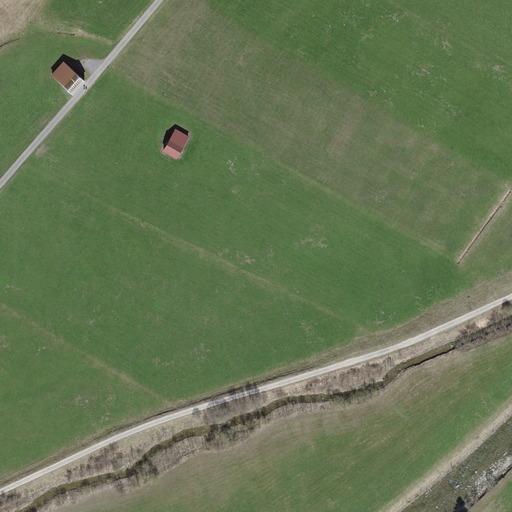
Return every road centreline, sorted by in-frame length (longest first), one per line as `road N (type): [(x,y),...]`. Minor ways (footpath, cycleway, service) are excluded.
road 1 (track): [(511,300),(360,360),(133,430),(0,492)]
road 2 (track): [(161,0),(0,186)]
